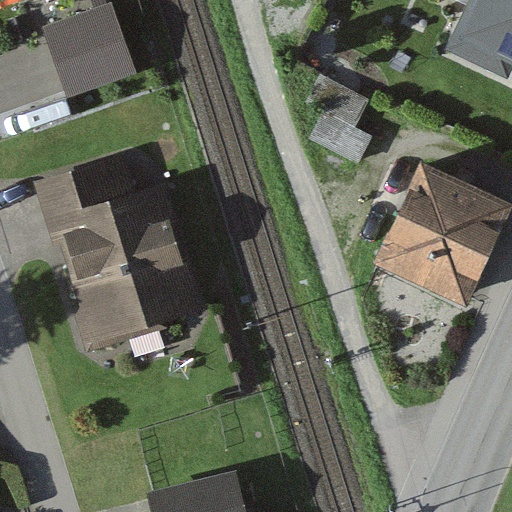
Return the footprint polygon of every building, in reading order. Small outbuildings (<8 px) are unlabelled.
[(511,0),(475,0),(460,33),(444,48),(510,80),(511,75),(511,0)] [(110,5),(45,28),(69,94),(134,71),(110,5)] [(372,103),(322,76),(308,102),(329,113),(313,143),(357,166),(373,138),(358,130),(372,103)] [(127,156),(37,185),(90,347),(210,308),(167,178),(137,188),(127,156)] [(511,216),(511,197),(418,160),(379,257),(474,300),(511,216)] [(245,511),(238,480),(150,501),(152,511),(245,511)]
